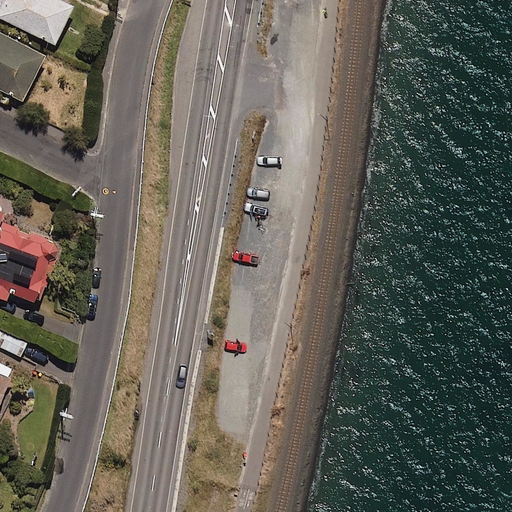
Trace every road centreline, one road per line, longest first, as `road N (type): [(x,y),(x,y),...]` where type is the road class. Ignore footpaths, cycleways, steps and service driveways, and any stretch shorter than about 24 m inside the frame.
road 1 (trunk): [(225,0),(147,511)]
road 2 (residential): [(57,511),(103,317),(117,186)]
road 3 (residential): [(117,186),(131,66),(149,0)]
road 4 (residential): [(117,186),(0,128)]
